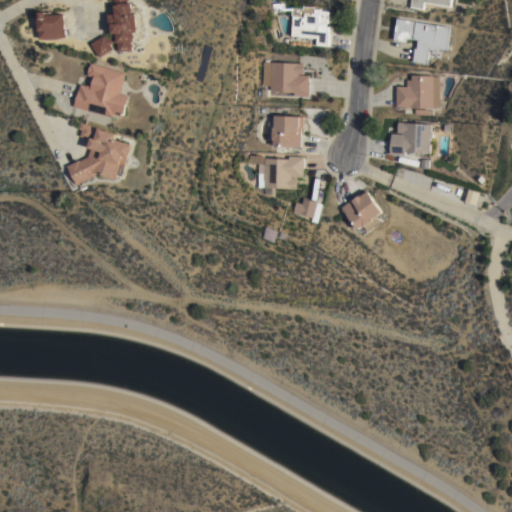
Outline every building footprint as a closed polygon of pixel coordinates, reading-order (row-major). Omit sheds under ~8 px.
[(450,0),(449,7),(424,3),(423,10),(410,8),(411,0),(450,0)] [(131,45),(131,52),(117,53),(117,44),(110,46),(113,50),(99,59),(90,45),(104,36),(107,40),(111,38),(108,17),(115,16),(115,6),(133,5),(133,6),(138,6),(140,8),(142,13),(144,19),(145,24),(145,28),(142,38),(140,41),(134,44),(131,45)] [(329,13),(328,25),(327,24),(327,28),(328,28),(328,36),(329,36),(328,46),(316,45),(317,39),(291,36),(293,9),(304,11),(304,8),(315,9),(315,11),(329,13)] [(65,17),(65,41),(39,41),(39,34),(38,34),(37,19),(39,19),(39,15),(46,15),(46,17),(65,17)] [(414,50),(417,51),(418,41),(406,39),(405,43),(394,41),(397,20),(416,23),(416,24),(449,29),(446,51),(437,50),(435,51),(430,51),(428,48),(426,64),(413,63),(414,50)] [(304,64),(304,75),(310,75),(310,96),(295,95),(295,93),(271,92),(271,76),(270,76),(270,69),(272,69),(272,63),(304,64)] [(125,74),(119,95),(128,97),(122,119),(114,117),(113,120),(73,109),(79,85),(90,88),(93,79),(87,77),(90,64),(125,74)] [(433,108),(433,115),(415,115),(415,108),(396,108),(396,88),(407,88),(407,81),(412,81),(412,77),(440,77),(439,109),(433,108)] [(275,141),(273,141),(274,128),(276,128),(276,118),(305,120),(305,132),(302,132),(302,149),(275,148),(275,141)] [(133,144),(129,157),(124,156),(116,178),(98,173),(77,183),(69,168),(68,165),(79,159),(80,160),(88,156),(91,148),(89,147),(91,139),(80,135),(82,129),(79,128),(82,121),(117,133),(116,138),(133,144)] [(391,134),(398,135),(398,123),(432,125),(430,154),(406,153),(405,155),(390,155),(391,134)] [(249,156),(263,157),(262,164),(248,164),(249,156)] [(264,188),(257,188),(258,165),(265,166),(265,160),(289,162),(289,157),(304,158),(303,179),(297,179),(296,191),(264,189),(264,188)] [(429,161),(428,169),(420,169),(421,160),(429,161)] [(311,199),(315,178),(320,179),(316,200),(311,199)] [(476,190),(431,179),(428,194),(473,204),(476,190)] [(368,192),(384,217),(374,223),(375,225),(365,232),(363,229),(357,233),(342,209),(368,192)] [(312,219),(293,212),(296,203),(302,205),(304,200),(317,205),(312,219)] [(263,238),(267,227),(278,231),(274,242),(263,238)]
